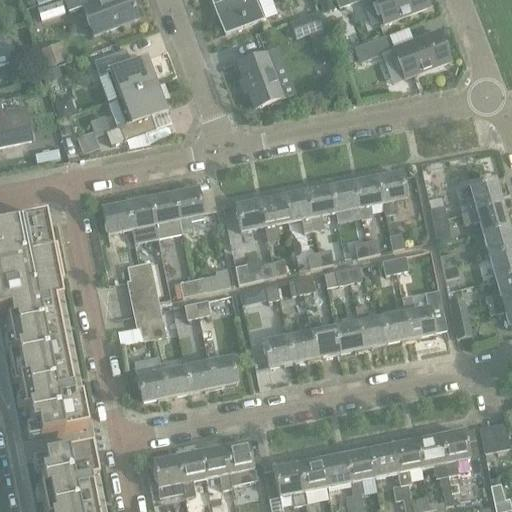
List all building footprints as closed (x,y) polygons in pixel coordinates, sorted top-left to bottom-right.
[(94,0),(62,0),(69,15),(82,10),(93,39),(138,22),(129,0),(105,0),(96,4),(94,0)] [(211,0),(225,38),(263,23),(262,23),(276,17),(269,0),(211,0)] [(328,0),(326,0),(317,3),(323,17),(333,13),(328,0)] [(334,0),(339,11),(368,0),(334,0)] [(424,0),(373,0),(384,28),(429,11),(424,0)] [(319,16),(290,27),(296,42),(324,31),(319,16)] [(390,55),(382,58),(392,86),(404,82),(405,82),(449,65),(438,36),(393,52),(394,53),(390,55)] [(385,41),(355,52),(360,66),(382,58),(390,55),(385,41)] [(0,70),(13,67),(8,43),(0,44),(0,70)] [(60,46),(39,53),(45,70),(66,63),(60,46)] [(355,52),(341,57),(348,75),(361,70),(360,66),(355,52)] [(125,53),(94,65),(99,80),(98,81),(107,106),(119,101),(155,88),(145,62),(130,67),(125,53)] [(265,57),(237,68),(254,113),(294,97),(287,79),(275,83),(265,57)] [(57,69),(44,74),(47,82),(60,77),(57,69)] [(119,131),(107,136),(112,149),(124,145),(124,146),(155,134),(150,120),(165,114),(155,88),(119,101),(129,126),(118,130),(119,131)] [(0,149),(31,144),(24,111),(2,116),(0,107),(0,149)] [(92,135),(76,141),(82,158),(99,152),(95,141),(92,135)] [(377,181),(382,208),(384,219),(395,217),(393,205),(406,203),(401,177),(377,181)] [(377,181),(353,186),(358,212),(361,224),(372,222),(369,210),(382,208),(377,181)] [(469,191),(476,214),(504,206),(501,197),(499,198),(495,183),(469,191)] [(353,186),(330,191),(335,217),(358,212),(353,186)] [(330,191),(306,195),(314,235),(323,233),(321,220),(335,217),(330,191)] [(197,193),(173,198),(181,238),(192,236),(190,225),(203,223),(202,219),(197,193)] [(288,226),(301,224),(304,237),(314,235),(306,195),(283,200),(288,226)] [(173,198),(149,203),(158,243),(181,238),(173,198)] [(278,244),(275,229),(288,226),(283,200),(259,205),(264,231),(267,246),(278,244)] [(149,203),(126,207),(131,234),(134,248),(158,243),(149,203)] [(264,231),(259,205),(235,210),(240,236),(264,231)] [(504,206),(476,214),(461,218),(464,229),(479,225),(483,237),(508,230),(504,216),(507,215),(504,206)] [(131,234),(126,207),(102,212),(107,238),(131,234)] [(430,214),(433,226),(447,223),(444,211),(430,214)] [(0,335),(22,446),(87,433),(59,291),(62,291),(55,255),(52,256),(45,221),(10,228),(10,230),(0,232),(0,335)] [(447,223),(433,226),(437,249),(451,246),(447,223)] [(511,242),(508,230),(483,237),(489,260),(511,253),(511,242)] [(401,238),(388,241),(392,255),(404,252),(401,238)] [(377,243),(365,246),(368,260),(380,258),(377,243)] [(368,260),(365,246),(354,248),(357,263),(368,260)] [(511,253),(489,260),(496,283),(511,278),(511,253)] [(330,254),(318,256),(321,271),(333,268),(330,254)] [(321,271),(318,256),(307,259),(310,273),(321,271)] [(440,261),(442,273),(456,270),(454,258),(440,261)] [(405,261),(393,263),(397,280),(409,278),(405,261)] [(397,280),(393,263),(382,266),(386,283),(397,280)] [(283,264),(271,267),(275,281),(286,278),(283,264)] [(150,266),(138,269),(141,283),(153,280),(150,266)] [(260,269),(262,276),(263,284),(275,281),(271,267),(260,269)] [(127,286),(141,283),(138,269),(127,271),(130,285),(127,286)] [(263,284),(262,276),(249,278),(246,269),(235,271),(239,289),(263,284)] [(456,270),(442,273),(445,284),(459,281),(456,270)] [(358,271),(347,274),(350,291),(362,288),(358,271)] [(215,279),(202,282),(205,296),(230,291),(226,273),(214,276),(215,279)] [(350,291),(347,274),(335,276),(339,294),(350,291)] [(485,301),(488,311),(511,303),(511,278),(496,283),(500,297),(485,301)] [(153,280),(141,283),(127,286),(129,297),(155,292),(153,280)] [(202,282),(191,285),(194,299),(205,296),(202,282)] [(311,282),(300,284),(303,301),(315,299),(311,282)] [(303,301),(300,284),(288,287),(292,304),(303,301)] [(194,299),(191,285),(179,287),(182,302),(194,299)] [(276,289),(265,292),(269,309),(280,307),(276,289)] [(155,292),(129,297),(132,309),(158,304),(155,292)] [(402,302),(405,317),(410,343),(434,338),(446,335),(438,295),(425,298),(427,312),(414,315),(411,300),(402,302)] [(511,303),(488,311),(490,320),(505,316),(509,330),(511,329),(511,303)] [(158,304),(132,309),(134,321),(160,315),(158,304)] [(207,305),(196,307),(200,325),(211,322),(207,305)] [(450,308),(452,320),(466,317),(464,305),(450,308)] [(200,325),(196,307),(184,310),(188,327),(200,325)] [(355,312),(357,326),(363,352),(386,348),(381,321),(368,324),(365,310),(355,312)] [(160,315),(134,321),(137,332),(151,329),(163,327),(160,315)] [(405,317),(381,321),(386,348),(410,343),(405,317)] [(466,317),(452,320),(457,343),(471,340),(466,317)] [(308,322),(310,336),(316,362),(339,357),(334,331),(321,334),(318,320),(308,322)] [(357,326),(334,331),(339,357),(363,352),(357,326)] [(163,327),(151,329),(154,343),(166,341),(163,327)] [(151,329),(137,332),(139,332),(142,346),(154,343),(151,329)] [(310,336),(287,340),(292,367),(316,362),(310,336)] [(292,367),(287,340),(263,345),(268,372),(292,367)] [(232,361),(208,366),(213,393),(237,388),(232,361)] [(161,376),(158,362),(134,366),(142,407),(166,402),(161,376)] [(208,366),(184,371),(190,397),(213,393),(208,366)] [(184,371),(161,376),(166,402),(190,397),(184,371)] [(505,427),(492,430),(497,455),(510,452),(505,427)] [(497,455),(492,430),(479,432),(485,457),(497,455)] [(464,436),(439,440),(448,483),(456,482),(455,479),(458,478),(455,466),(469,463),(464,436)] [(439,440),(416,445),(421,473),(433,471),(435,483),(440,482),(446,511),(453,510),(448,483),(439,440)] [(416,445),(392,450),(398,478),(397,478),(400,490),(403,504),(403,505),(404,511),(412,511),(408,489),(411,489),(408,476),(421,473),(416,445)] [(223,452),(229,479),(231,490),(255,485),(248,447),(223,452)] [(392,450),(368,455),(374,482),(397,478),(398,478),(392,450)] [(102,511),(91,452),(26,466),(35,511),(102,511)] [(223,452),(200,456),(205,483),(219,481),(222,495),(231,493),(229,479),(223,452)] [(350,487),(353,500),(355,511),(363,511),(361,498),(364,498),(361,485),(374,482),(368,455),(345,459),(350,487)] [(176,461),(184,498),(184,502),(194,500),(192,486),(205,483),(200,456),(176,461)] [(345,459),(321,464),(327,492),(350,487),(345,459)] [(152,466),(159,503),(184,498),(176,461),(152,466)] [(321,464),(297,469),(303,497),(327,492),(321,464)] [(303,497),(297,469),(273,474),(279,501),(291,499),(294,511),(305,508),(303,497)] [(491,491),(495,508),(504,506),(501,489),(491,491)] [(403,504),(400,490),(392,492),(395,506),(403,505),(403,504)] [(355,511),(353,500),(345,501),(347,511),(355,511)] [(436,511),(435,501),(427,502),(429,511),(436,511)] [(429,511),(427,502),(418,504),(419,511),(429,511)]
